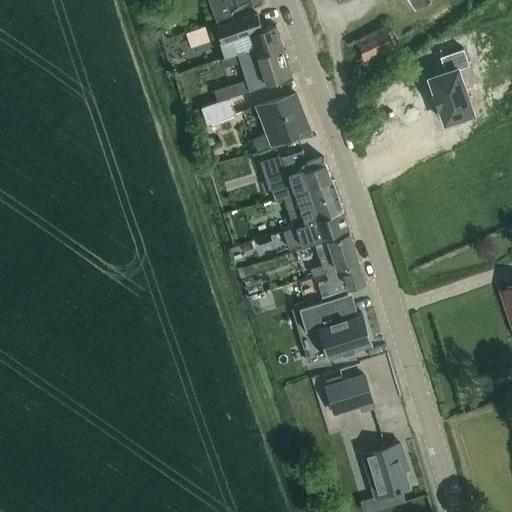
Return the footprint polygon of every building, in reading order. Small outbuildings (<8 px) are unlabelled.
[(209,0),(217,18),(233,12),(232,8),(243,4),(253,0),(209,0)] [(262,28),(257,12),(238,18),(215,26),(220,40),(231,36),(236,51),(254,45),(257,53),(282,46),(275,24),(262,28)] [(474,55),(469,39),(445,49),(451,64),(431,72),(437,87),(436,88),(441,102),(442,101),(447,117),(474,106),(458,61),(474,55)] [(254,45),(236,51),(239,61),(245,78),(248,89),(291,74),(282,46),(257,53),(254,45)] [(229,83),(214,88),(218,99),(218,100),(229,96),(233,95),(229,83)] [(259,153),(274,147),(273,143),(309,129),(295,92),(258,106),(268,134),(254,140),(259,153)] [(235,112),(229,96),(218,100),(218,99),(202,105),(207,122),(235,112)] [(318,132),(299,134),(300,146),(319,144),(318,132)] [(291,182),(271,189),(274,198),(282,196),(284,195),(285,198),(296,194),(294,190),(330,179),(324,161),(323,161),(322,156),(306,161),(302,148),(282,156),(286,168),(287,168),(289,173),(288,174),(291,182)] [(486,161),(458,170),(475,214),(502,205),(486,161)] [(296,194),(285,198),(290,211),(300,207),(306,222),(342,210),(342,209),(341,209),(330,179),(294,190),(296,194)] [(302,243),(329,234),(348,228),(342,210),(306,222),(295,226),(283,230),(289,247),(302,243)] [(324,271),(325,271),(358,260),(349,231),(314,242),(321,264),(310,268),(312,275),(324,271)] [(261,246),(273,242),(270,233),(258,237),(261,246)] [(321,295),(364,281),(358,260),(325,271),(329,280),(318,283),(321,295)] [(511,285),(500,289),(511,325),(511,285)] [(347,292),(299,306),(306,328),(319,324),(329,356),(371,343),(361,311),(353,313),(347,292)] [(349,376),(324,383),(333,414),(362,405),(362,407),(375,403),(365,371),(363,372),(349,376)] [(380,447),(362,453),(375,495),(382,493),(386,506),(405,500),(401,487),(408,485),(403,468),(401,468),(398,459),(404,457),(399,442),(380,447)]
